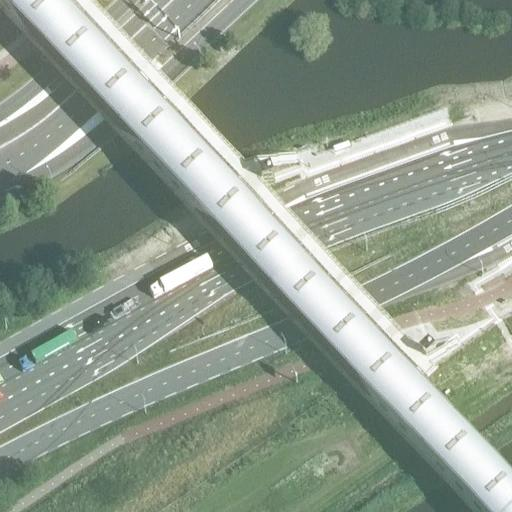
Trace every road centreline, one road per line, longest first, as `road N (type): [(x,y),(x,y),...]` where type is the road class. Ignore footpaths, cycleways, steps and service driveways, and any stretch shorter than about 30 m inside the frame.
road 1 (primary): [(0,463),(353,306),(511,220)]
road 2 (primary): [(511,156),(295,233),(0,386)]
